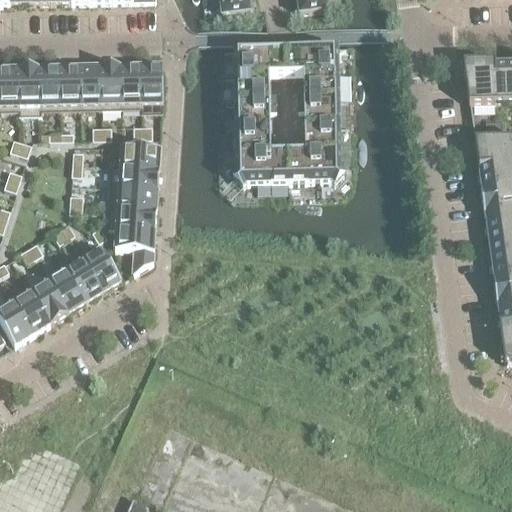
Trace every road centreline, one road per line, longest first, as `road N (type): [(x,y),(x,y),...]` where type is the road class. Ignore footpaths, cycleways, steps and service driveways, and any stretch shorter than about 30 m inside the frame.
road 1 (residential): [(511,427),(472,409),(459,392),(411,40)]
road 2 (residential): [(165,280),(0,383)]
road 3 (residential): [(0,47),(182,43)]
road 4 (residential): [(274,0),(288,137)]
